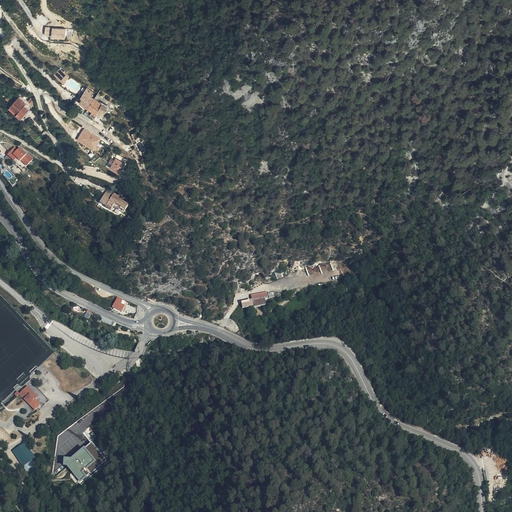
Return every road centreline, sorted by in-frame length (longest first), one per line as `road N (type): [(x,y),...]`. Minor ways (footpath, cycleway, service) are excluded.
road 1 (tertiary): [(482,511),(468,456),(389,420),(340,346),(260,349),(214,330)]
road 2 (tertiary): [(152,310),(59,262),(0,182)]
road 3 (tertiary): [(118,318),(47,281),(0,213)]
